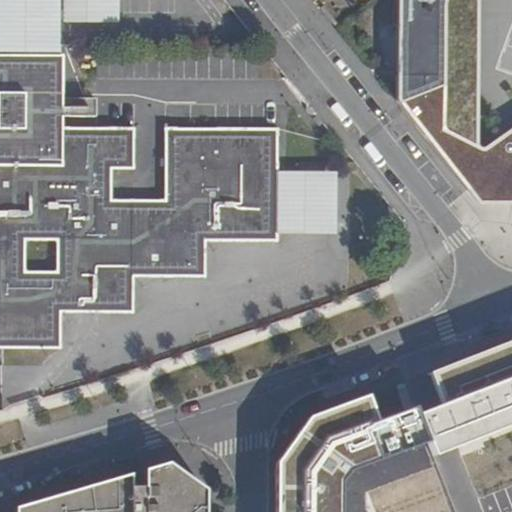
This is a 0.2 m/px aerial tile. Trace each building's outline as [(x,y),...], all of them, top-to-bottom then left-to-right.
[(0,0),(0,347),(58,347),(59,311),(131,312),(132,276),(204,276),(204,240),(275,240),(274,128),(165,129),(165,201),(110,200),(110,168),(132,168),(132,129),(60,129),(61,57),(0,56),(0,0)] [(60,0),(61,21),(117,21),(116,0),(60,0)] [(395,0),(394,99),(452,173),(466,190),(476,203),(511,203),(511,163),(484,149),(477,147),(477,0),(395,0)] [(511,129),(484,149),(511,163),(511,129)] [(440,405),(419,413),(431,446),(434,452),(511,421),(511,337),(426,370),(440,405)] [(308,413),(275,462),(275,511),(338,511),(339,486),(349,474),(431,446),(419,413),(414,406),(375,419),(366,393),(308,413)] [(169,463),(145,469),(145,485),(131,485),(131,473),(114,478),(73,489),(37,499),(15,506),(15,511),(203,511),(204,488),(169,463)]
